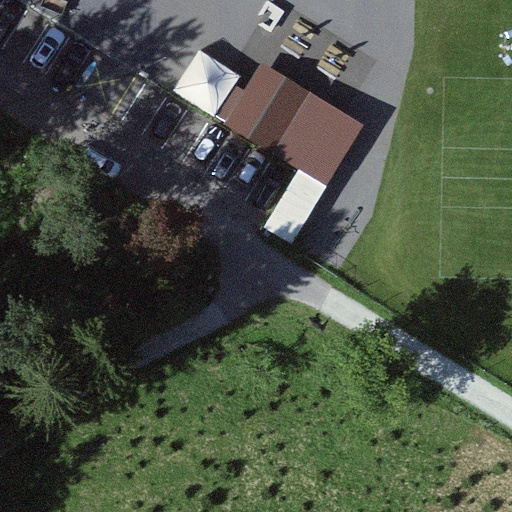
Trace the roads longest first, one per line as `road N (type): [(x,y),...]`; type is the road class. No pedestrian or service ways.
road 1 (track): [(0,449),(280,272)]
road 2 (track): [(248,250),(511,417)]
road 3 (unclassified): [(248,250),(0,97)]
